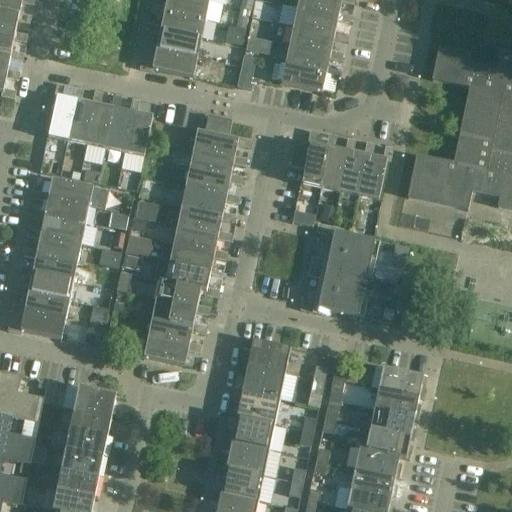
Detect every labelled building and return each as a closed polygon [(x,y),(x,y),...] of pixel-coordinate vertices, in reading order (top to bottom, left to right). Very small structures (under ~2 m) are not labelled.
[(16,0),(0,0),(0,16),(18,20),(19,16),(22,5),(34,8),(35,0),(22,0),(22,1),(16,0)] [(205,24),(209,5),(187,0),(167,0),(165,11),(153,8),(151,16),(163,19),(164,15),(205,24)] [(338,0),(299,0),(297,11),(338,19),(339,16),(341,5),(353,8),(355,0),(354,0),(342,0),(342,1),(338,0)] [(349,26),(351,19),(339,16),(338,19),(297,11),(293,29),(334,38),(335,35),(337,24),(349,26)] [(149,27),(147,35),(159,38),(160,33),(201,42),(205,24),(164,15),(163,19),(161,30),(149,27)] [(0,35),(15,39),(15,35),(18,24),(30,26),(32,19),(19,16),(18,20),(0,16),(0,35)] [(238,18),(236,30),(245,32),(246,32),(248,20),(238,18)] [(229,29),(225,45),(241,48),(245,32),(236,30),(229,29)] [(293,29),(289,48),(330,57),(331,54),(333,42),(345,45),(347,37),(335,35),(334,38),(293,29)] [(198,61),(201,42),(160,33),(159,38),(157,48),(145,45),(143,53),(155,56),(156,52),(198,61)] [(0,35),(0,55),(11,58),(11,54),(14,43),(26,46),(28,37),(15,35),(15,39),(0,35)] [(260,44),(249,42),(246,54),(258,56),(260,44)] [(289,48),(285,67),(326,76),(327,72),(329,61),(341,64),(343,56),(331,54),(330,57),(289,48)] [(416,157),(416,159),(407,199),(468,213),(472,193),(500,200),(497,209),(511,212),(511,54),(499,51),(495,71),(468,65),(470,55),(439,49),(432,82),(469,90),(454,165),(416,157)] [(193,82),(198,61),(156,52),(155,56),(153,68),(141,65),(140,72),(153,75),(153,73),(193,82)] [(0,74),(7,76),(7,73),(10,62),(22,64),(24,57),(11,54),(11,58),(0,55),(0,74)] [(245,59),(241,79),(257,82),(261,62),(245,59)] [(281,87),(319,95),(322,96),(325,80),(338,82),(339,74),(327,72),(326,76),(285,67),(281,87)] [(14,102),(16,94),(3,91),(6,80),(18,83),(20,75),(7,73),(7,76),(0,74),(0,95),(2,96),(1,99),(14,102)] [(57,88),(54,100),(56,100),(48,142),(67,146),(76,104),(73,104),(62,102),(65,89),(57,88)] [(95,108),(92,107),(81,105),(83,93),(75,91),(73,104),(76,104),(67,146),(86,150),(95,108)] [(86,150),(105,154),(114,111),(110,111),(100,109),(102,97),(94,95),(92,107),(95,108),(86,150)] [(105,154),(123,157),(132,115),(129,114),(118,112),(121,101),(113,99),(110,111),(114,111),(105,154)] [(144,162),(152,119),(137,116),(140,105),(132,103),(129,114),(132,115),(123,157),(144,162)] [(205,131),(204,136),(228,141),(231,124),(207,119),(205,131)] [(197,134),(193,154),(233,163),(234,159),(236,149),(248,151),(250,143),(238,141),(238,143),(228,141),(204,136),(197,134)] [(301,187),(321,191),(329,151),(325,150),(315,148),(317,136),(310,134),(307,146),(310,146),(304,173),(301,187)] [(321,191),(340,195),(348,155),(345,154),(334,152),(337,140),(328,138),(325,150),(329,151),(321,191)] [(340,195),(358,199),(367,159),(363,158),(353,155),(355,143),(348,142),(345,154),(348,155),(340,195)] [(310,146),(307,146),(306,146),(295,143),(290,170),(304,173),(310,146)] [(390,164),(391,159),(393,152),(385,150),(383,162),(371,159),(374,147),(366,146),(363,158),(367,159),(358,199),(378,203),(386,164),(390,164)] [(193,154),(189,173),(229,182),(230,178),(233,167),(244,169),(246,161),(234,159),(233,163),(193,154)] [(41,166),(39,175),(60,180),(62,171),(41,166)] [(189,173),(185,192),(226,200),(226,197),(229,186),(241,188),(242,180),(230,178),(229,182),(189,173)] [(88,211),(93,191),(51,183),(48,198),(36,195),(34,203),(46,206),(47,202),(88,211)] [(185,192),(181,211),(222,219),(223,215),(225,204),(237,207),(238,199),(226,197),(226,200),(185,192)] [(84,229),(88,211),(47,202),(46,206),(44,216),(32,214),(31,222),(43,224),(43,221),(84,229)] [(139,205),(136,220),(146,222),(149,207),(139,205)] [(325,206),(321,222),(333,225),(336,209),(325,206)] [(181,211),(177,230),(218,238),(219,234),(221,223),(233,226),(234,218),(223,215),(222,219),(181,211)] [(112,217),(109,229),(126,233),(128,220),(112,217)] [(306,217),(304,228),(313,230),(315,219),(306,217)] [(43,224),(40,235),(28,232),(27,241),(39,243),(39,239),(80,248),(84,229),(43,221),(43,224)] [(134,223),(132,232),(145,235),(147,225),(134,223)] [(367,282),(375,243),(334,235),(335,230),(318,227),(316,237),(333,240),(327,265),(311,261),(309,270),(367,282)] [(177,230),(173,249),(214,257),(215,253),(217,242),(229,245),(231,237),(219,234),(218,238),(177,230)] [(76,267),(80,248),(39,239),(39,243),(36,254),(24,252),(23,259),(35,262),(36,258),(76,267)] [(173,249),(169,266),(210,275),(211,272),(213,261),(225,264),(227,256),(215,253),(214,257),(173,249)] [(99,268),(118,272),(122,257),(102,252),(99,268)] [(125,257),(122,271),(140,274),(143,261),(125,257)] [(73,286),(76,267),(36,258),(35,262),(32,273),(20,271),(19,278),(31,281),(32,277),(73,286)] [(158,264),(154,283),(159,285),(200,293),(206,294),(207,290),(209,280),(221,282),(223,275),(211,272),(210,275),(169,266),(158,264)] [(300,313),(317,317),(318,312),(359,321),(367,282),(309,270),(307,280),(323,283),(318,308),(302,305),(300,313)] [(68,305),(73,286),(32,277),(31,281),(29,292),(16,289),(15,297),(27,300),(28,296),(68,305)] [(159,285),(155,304),(196,312),(197,308),(200,294),(200,293),(159,285)] [(219,293),(207,290),(206,294),(205,298),(217,301),(219,293)] [(64,324),(68,305),(28,296),(27,300),(25,311),(12,308),(11,316),(23,318),(24,315),(64,324)] [(155,304),(151,322),(192,331),(193,327),(195,317),(208,319),(209,311),(197,308),(196,312),(155,304)] [(109,313),(92,310),(88,326),(105,330),(109,313)] [(7,334),(21,337),(21,335),(60,344),(64,324),(24,315),(23,318),(21,329),(8,326),(7,334)] [(151,322),(147,341),(188,350),(189,346),(191,335),(204,338),(205,330),(193,327),(192,331),(151,322)] [(135,338),(131,358),(184,369),(188,354),(200,356),(202,349),(189,346),(188,350),(147,341),(135,338)] [(243,341),(241,352),(250,354),(247,369),(247,370),(284,378),(290,352),(243,341)] [(279,404),(284,378),(247,370),(247,369),(238,367),(235,378),(245,380),(242,395),(241,396),(279,404)] [(316,369),(313,384),(324,386),(327,371),(316,369)] [(347,372),(336,370),(333,383),(344,385),(347,372)] [(423,379),(416,377),(382,371),(378,391),(418,399),(418,400),(422,401),(424,388),(421,387),(423,379)] [(17,378),(0,374),(0,417),(8,419),(8,420),(38,427),(43,402),(13,396),(17,378)] [(331,394),(342,396),(344,385),(333,383),(331,394)] [(310,396),(321,399),(324,386),(313,384),(310,396)] [(58,387),(48,385),(43,405),(53,407),(58,387)] [(115,399),(78,391),(74,412),(111,420),(115,399)] [(416,408),(418,400),(418,399),(378,391),(374,412),(414,420),(414,421),(417,422),(420,409),(416,408)] [(232,393),(230,403),(230,404),(239,406),(236,420),(236,421),(274,429),(279,404),(241,396),(242,395),(232,393)] [(327,411),(325,423),(336,426),(339,413),(327,411)] [(74,412),(70,432),(107,440),(111,420),(74,412)] [(374,412),(369,433),(409,441),(409,442),(413,442),(416,429),(412,428),(414,421),(414,420),(374,412)] [(0,461),(29,467),(34,447),(34,444),(4,437),(8,420),(8,419),(0,417),(0,461)] [(227,418),(225,429),(234,431),(231,445),(231,447),(268,454),(274,429),(236,421),(236,420),(227,418)] [(305,420),(302,435),(313,437),(316,423),(305,420)] [(322,434),(334,437),(336,426),(325,423),(322,434)] [(102,461),(107,440),(70,432),(65,452),(102,461)] [(369,433),(365,452),(365,453),(399,459),(399,460),(409,463),(411,449),(408,448),(409,442),(409,441),(369,433)] [(299,448),(311,450),(313,437),(302,435),(299,448)] [(222,443),(219,454),(229,456),(226,472),(225,473),(263,480),(268,454),(231,447),(231,445),(222,443)] [(50,450),(34,447),(29,467),(46,470),(50,450)] [(365,452),(359,450),(354,471),(395,479),(395,480),(398,480),(401,468),(397,467),(399,460),(399,459),(365,453),(365,452)] [(330,454),(319,451),(316,464),(328,466),(330,454)] [(65,452),(61,472),(98,481),(102,461),(65,452)] [(314,475),(325,477),(328,466),(316,464),(314,475)] [(258,506),(263,480),(225,473),(226,472),(216,470),(214,480),(223,482),(220,497),(220,498),(258,506)] [(306,473),(294,471),(291,486),(302,489),(306,473)] [(354,471),(350,491),(390,499),(390,501),(394,502),(397,488),(393,487),(395,480),(395,479),(354,471)] [(61,472),(57,493),(94,501),(98,481),(61,472)] [(0,504),(21,509),(26,484),(0,478),(0,504)] [(289,498),(300,501),(302,489),(291,486),(289,498)] [(350,491),(345,511),(391,511),(392,508),(389,507),(390,501),(390,499),(350,491)] [(322,495),(310,492),(308,504),(319,507),(322,495)] [(91,511),(94,501),(57,493),(52,511),(91,511)] [(211,495),(209,505),(218,507),(217,511),(256,511),(258,506),(220,498),(220,497),(211,495)]
